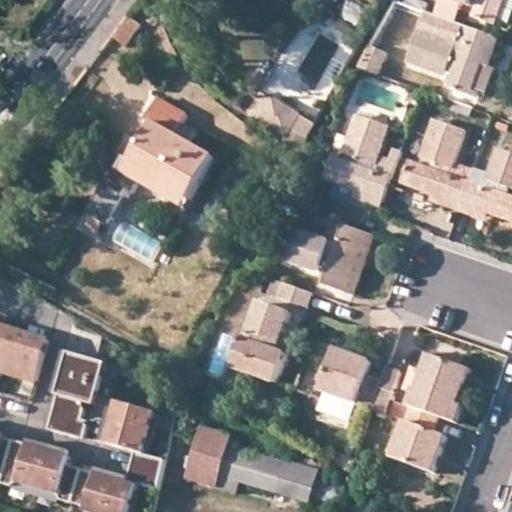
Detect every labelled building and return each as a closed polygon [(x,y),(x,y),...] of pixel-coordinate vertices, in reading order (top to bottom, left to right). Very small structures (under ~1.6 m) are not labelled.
[(507,0),(449,0),(471,9),(474,4),(480,5),(476,18),(498,26),(505,6),(507,0)] [(343,18),(360,25),(366,11),(349,3),(343,18)] [(488,55),(496,57),(502,39),(426,13),(410,63),(454,80),(451,88),(475,97),(488,55)] [(118,39),(128,47),(144,27),(134,19),(118,39)] [(364,69),(380,74),(387,53),(371,48),(364,69)] [(492,67),(496,57),(488,55),(475,97),(481,99),(483,96),(488,97),(498,70),(492,67)] [(147,121),(155,125),(178,137),(184,126),(190,116),(159,99),(147,121)] [(292,138),(305,115),(278,100),(265,124),(292,138)] [(371,195),(368,203),(384,209),(404,151),(396,148),(392,159),(383,155),(391,128),(359,118),(346,156),(359,161),(357,167),(334,159),(327,179),(359,190),(371,195)] [(451,201),(448,208),(462,213),(477,169),(458,163),(469,132),(435,120),(422,161),(432,164),(430,169),(412,162),(403,185),(434,196),(451,201)] [(194,145),(178,137),(155,125),(122,185),(109,177),(89,213),(112,226),(128,199),(130,201),(132,198),(135,199),(144,184),(187,208),(217,160),(194,145)] [(200,135),(184,126),(178,137),(194,145),(200,135)] [(480,211),(493,215),(511,222),(511,153),(504,151),(495,176),(477,169),(462,213),(478,218),(480,211)] [(357,199),(368,203),(371,195),(359,190),(357,199)] [(433,202),(448,208),(451,201),(434,196),(433,202)] [(490,222),(493,215),(480,211),(478,218),(490,222)] [(361,249),(371,252),(376,237),(315,216),(308,235),(301,233),(291,264),(321,275),(327,261),(333,263),(325,286),(346,293),(361,249)] [(356,297),(371,252),(361,249),(346,293),(356,297)] [(315,294),(274,280),(268,296),(309,310),(315,294)] [(295,315),(262,304),(250,340),(245,338),(234,369),(281,385),(297,339),(288,336),(295,315)] [(0,371),(38,384),(51,342),(0,326),(0,371)] [(337,351),(323,391),(375,410),(380,397),(385,381),(370,376),(374,365),(337,351)] [(115,365),(76,354),(70,375),(109,386),(110,383),(114,367),(115,365)] [(415,388),(409,406),(414,408),(443,419),(461,425),(468,408),(461,405),(473,372),(432,357),(420,390),(415,388)] [(124,370),(114,367),(110,383),(119,386),(124,370)] [(385,381),(380,397),(393,401),(403,375),(389,369),(385,381)] [(105,399),(109,386),(70,375),(64,396),(93,404),(103,407),(105,399)] [(93,404),(64,396),(54,430),(84,438),(88,421),(93,404)] [(393,401),(380,397),(375,410),(389,415),(393,401)] [(105,399),(103,407),(116,411),(121,412),(123,404),(105,399)] [(117,425),(156,436),(162,414),(123,404),(121,412),(117,425)] [(443,419),(414,408),(395,458),(437,474),(451,438),(438,433),(443,419)] [(162,414),(156,436),(161,437),(167,416),(162,414)] [(84,438),(90,441),(95,423),(88,421),(84,438)] [(111,446),(117,425),(113,424),(107,445),(111,446)] [(117,425),(111,446),(137,454),(150,457),(156,436),(117,425)] [(241,496),(244,486),(224,480),(233,449),(236,440),(204,431),(191,481),(241,496)] [(161,437),(156,436),(150,457),(156,459),(162,438),(161,437)] [(15,442),(0,437),(0,484),(3,485),(15,442)] [(50,452),(15,442),(3,485),(13,488),(18,485),(39,491),(50,452)] [(323,475),(233,449),(224,480),(244,486),(313,507),(323,475)] [(71,458),(50,452),(39,491),(60,496),(63,501),(74,505),(83,471),(68,467),(71,458)] [(150,457),(137,454),(129,483),(142,487),(146,489),(163,493),(170,463),(156,459),(150,457)] [(110,511),(120,481),(83,471),(74,505),(89,509),(88,511),(110,511)] [(134,511),(142,487),(129,483),(120,481),(110,511),(134,511)] [(37,498),(39,491),(18,485),(13,488),(16,492),(37,498)] [(142,487),(134,511),(139,511),(146,489),(142,487)] [(60,496),(39,491),(37,498),(59,504),(63,501),(60,496)]
